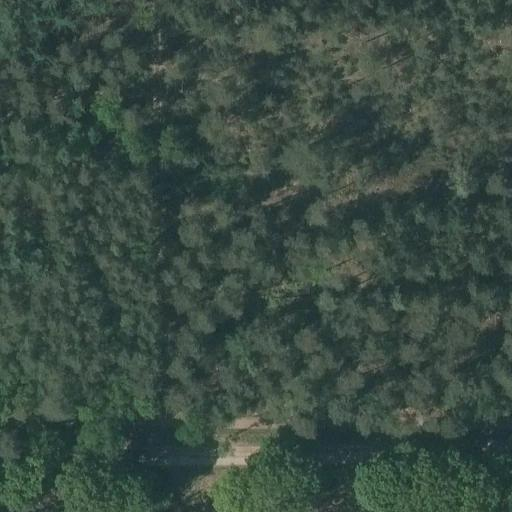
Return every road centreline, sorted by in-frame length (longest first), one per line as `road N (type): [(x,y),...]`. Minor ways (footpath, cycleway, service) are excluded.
road 1 (track): [(156,0),(162,450),(197,511)]
road 2 (track): [(511,445),(0,453)]
